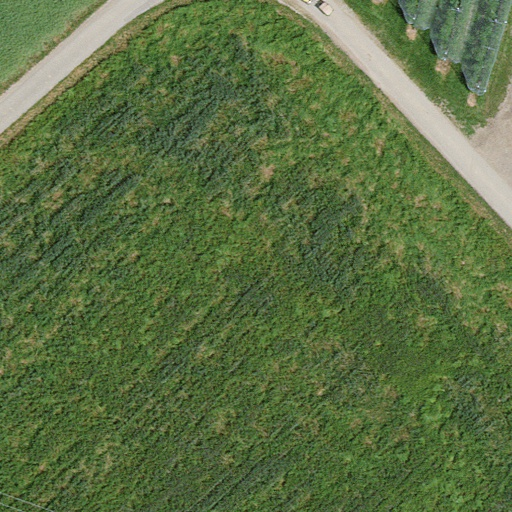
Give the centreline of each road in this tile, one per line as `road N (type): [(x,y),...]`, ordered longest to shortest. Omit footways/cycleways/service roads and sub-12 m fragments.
road 1 (track): [(511,203),(319,0)]
road 2 (track): [(138,0),(0,118)]
